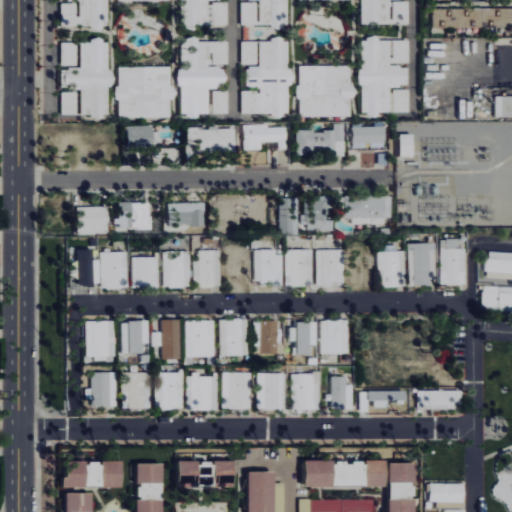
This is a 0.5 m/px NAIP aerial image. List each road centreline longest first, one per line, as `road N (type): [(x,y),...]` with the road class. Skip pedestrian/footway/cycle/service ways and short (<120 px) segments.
road 1 (tertiary): [(19,0),(19,511)]
road 2 (residential): [(466,303),(93,302),(74,323),(75,429)]
road 3 (residential): [(19,429),(474,426)]
road 4 (residential): [(382,179),(18,183)]
road 5 (residential): [(474,511),(466,303)]
